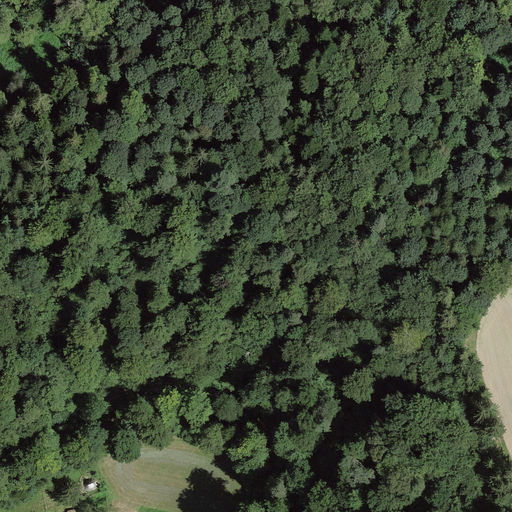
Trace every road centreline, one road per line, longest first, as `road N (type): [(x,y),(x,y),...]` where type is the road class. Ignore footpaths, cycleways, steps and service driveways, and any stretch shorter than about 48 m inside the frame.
road 1 (track): [(511,65),(435,174),(373,202),(341,206),(211,173),(109,174),(0,211)]
road 2 (track): [(298,511),(267,434),(239,403),(188,385),(145,382),(0,442)]
road 3 (track): [(511,258),(480,327),(479,358),(511,452)]
road 4 (track): [(334,0),(511,46)]
